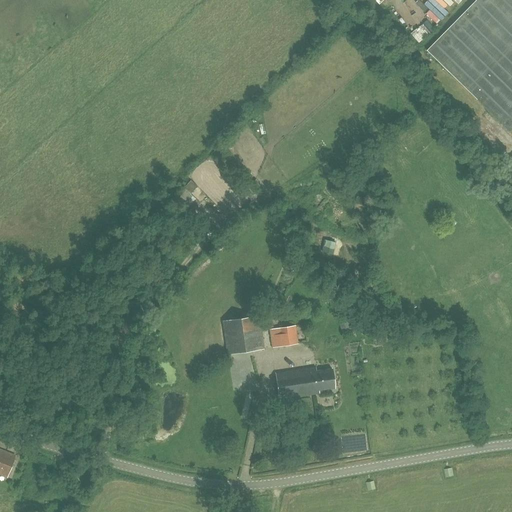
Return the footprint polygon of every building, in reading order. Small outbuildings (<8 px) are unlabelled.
[(511,0),(466,0),(426,41),(511,126),(511,0)] [(325,240),(322,252),(332,254),(335,242),(325,240)] [(262,349),(257,316),(222,321),(227,354),(262,349)] [(269,329),(272,348),(298,344),(295,325),(269,329)] [(279,400),(319,394),(319,391),(334,388),(332,369),(316,371),(316,367),(276,373),(279,400)] [(0,449),(0,473),(7,476),(15,456),(0,449)] [(452,468),(444,470),(445,478),(454,476),(452,468)] [(373,481),(365,483),(367,491),(375,489),(373,481)]
